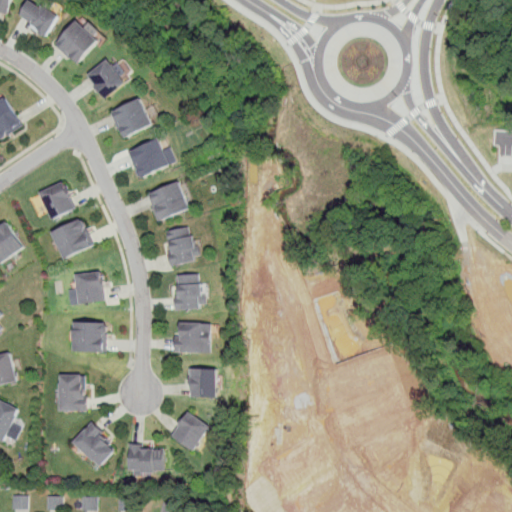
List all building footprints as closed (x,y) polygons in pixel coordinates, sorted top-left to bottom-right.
[(0,0),(18,0),(13,13),(0,8),(0,0)] [(37,0),(44,0),(53,6),(55,3),(70,14),(55,35),(49,30),(46,33),(36,26),(40,22),(28,14),(37,0)] [(107,41),(87,62),(79,55),(75,58),(62,46),(85,21),(107,41)] [(136,82),(114,97),(109,91),(107,92),(102,86),(104,85),(97,74),(119,58),(136,82)] [(30,123),(7,139),(0,129),(0,105),(12,97),(30,123)] [(163,124),(135,137),(130,127),(124,130),(116,113),(149,97),(163,124)] [(180,165),(156,177),(150,166),(145,169),(136,153),(165,137),(180,165)] [(76,181),(81,191),(82,190),(85,196),(82,197),(87,208),(62,219),(51,193),(76,181)] [(205,208),(172,220),(162,193),(195,181),(205,208)] [(101,246),(72,259),(61,233),(90,220),(101,246)] [(17,222),(32,247),(8,263),(0,251),(0,229),(6,226),(8,228),(17,222)] [(200,227),(202,237),(207,236),(209,247),(206,247),(209,260),(179,266),(177,253),(183,252),(181,241),(179,242),(177,232),(200,227)] [(110,273),(111,281),(113,281),(113,288),(111,289),(112,301),(86,303),(83,275),(110,273)] [(211,275),(211,284),(215,284),(215,296),(212,296),(213,309),(184,309),(184,297),(191,297),(190,286),(188,286),(188,276),(211,275)] [(0,308),(3,306),(9,316),(3,320),(9,329),(0,335),(0,308)] [(113,324),(112,353),(79,352),(80,323),(113,324)] [(223,324),(222,354),(184,352),(184,337),(193,337),(193,323),(223,324)] [(0,359),(20,353),(27,382),(3,388),(0,376),(0,359)] [(221,370),(219,399),(194,398),(194,386),(192,386),(192,376),(193,376),(194,368),(221,370)] [(90,384),(90,392),(93,392),(93,411),(66,411),(66,384),(68,384),(68,376),(89,376),(89,384),(90,384)] [(28,410),(14,442),(0,436),(0,409),(4,399),(28,410)] [(200,413),(221,428),(203,452),(183,437),(190,427),(188,426),(193,419),(195,420),(200,413)] [(122,453),(108,467),(102,461),(101,463),(81,444),(100,424),(110,433),(108,434),(114,440),(113,441),(118,447),(117,448),(122,453)] [(146,446),(146,450),(152,450),(152,449),(158,449),(158,450),(168,450),(168,470),(158,470),(158,476),(138,476),(138,470),(133,470),(133,446),(146,446)] [(31,508),(30,494),(14,495),(14,509),(31,508)] [(49,509),(64,509),(64,495),(49,495),(49,509)] [(120,510),(135,510),(135,495),(120,495),(120,510)] [(99,496),(83,496),(83,510),(99,510),(99,496)] [(161,511),(176,511),(178,504),(164,501),(161,511)]
